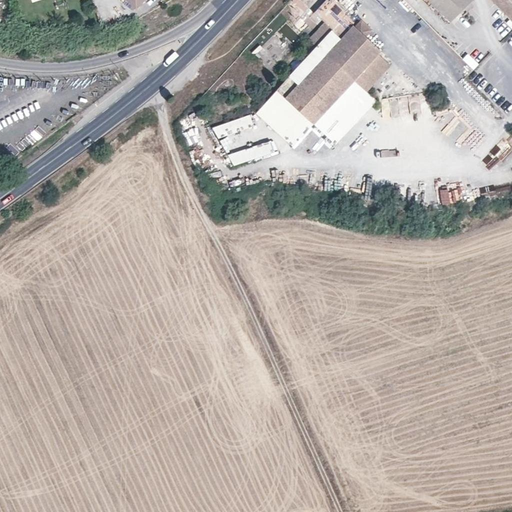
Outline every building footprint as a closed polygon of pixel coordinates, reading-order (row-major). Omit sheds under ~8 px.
[(333,29),(317,46),(277,89),(321,130),(334,143),(344,132),(323,113),(354,80),(370,94),(392,69),(377,55),(381,50),(344,16),(349,11),(337,0),(325,0),(314,12),(325,22),(333,29)] [(471,0),(429,0),(450,21),(471,0)] [(309,39),(317,46),(333,29),(325,22),(309,39)] [(381,50),(377,55),(392,69),(370,94),(372,96),(399,67),(381,50)] [(323,113),(344,132),(375,99),(372,96),(370,94),(354,80),(323,113)] [(321,130),(277,89),(257,111),(301,152),(321,130)] [(250,115),(211,128),(217,139),(253,126),(250,115)] [(493,151),(500,158),(508,150),(511,146),(503,139),(493,151)] [(270,141),(227,155),(234,165),(274,152),(270,141)] [(511,154),(508,150),(500,158),(506,163),(511,156),(511,154)] [(451,183),(450,193),(439,193),(438,203),(456,204),(457,183),(451,183)]
